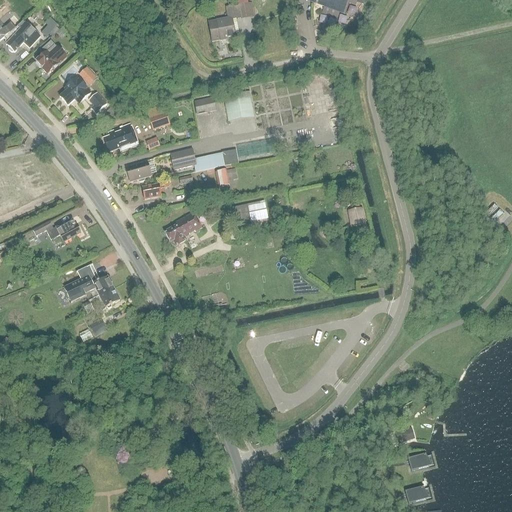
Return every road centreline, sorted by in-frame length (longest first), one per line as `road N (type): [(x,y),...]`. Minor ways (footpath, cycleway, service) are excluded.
road 1 (unclassified): [(237,460),(318,424),(388,339),(403,307),(409,236),(371,72),(410,0)]
road 2 (secondary): [(237,460),(120,233),(39,124),(0,87)]
